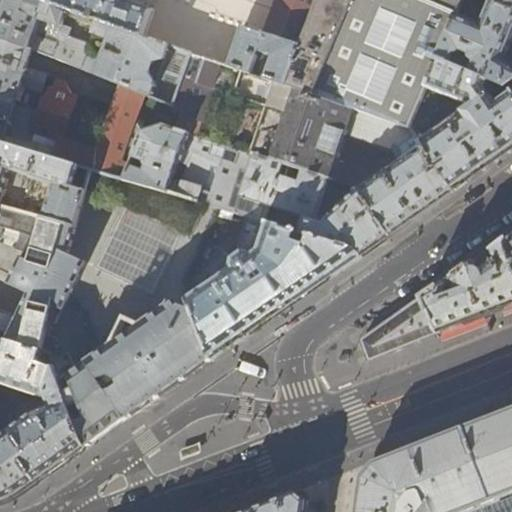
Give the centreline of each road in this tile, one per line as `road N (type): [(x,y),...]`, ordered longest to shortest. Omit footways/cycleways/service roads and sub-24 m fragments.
road 1 (residential): [(511,188),(305,331),(295,362),(317,440)]
road 2 (secondary): [(317,440),(511,366)]
road 3 (secondary): [(127,511),(317,440)]
